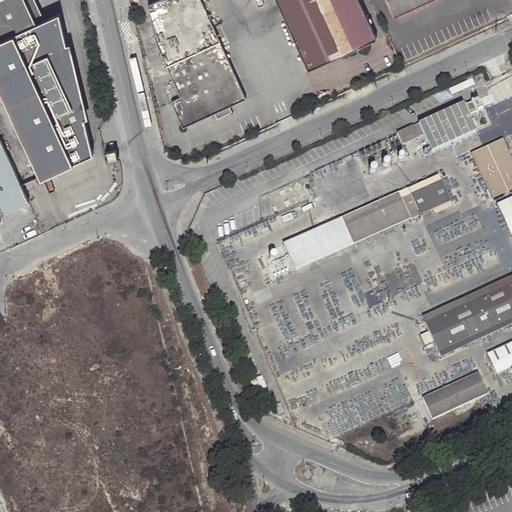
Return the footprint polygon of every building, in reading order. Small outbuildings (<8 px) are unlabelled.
[(0,0),(0,41),(38,25),(26,0),(0,0)] [(26,0),(38,25),(46,21),(36,0),(26,0)] [(171,102),(182,128),(214,114),(229,107),(239,102),(229,92),(223,83),(218,68),(212,24),(201,0),(159,0),(148,5),(155,41),(181,97),(171,102)] [(275,0),(308,71),(376,40),(358,0),(275,0)] [(386,0),(395,17),(431,0),(386,0)] [(38,25),(0,41),(0,57),(64,28),(61,14),(46,21),(38,25)] [(239,102),(246,100),(212,24),(218,68),(223,83),(229,92),(239,102)] [(64,28),(0,57),(0,70),(67,40),(64,28)] [(67,40),(0,70),(0,91),(41,179),(92,156),(67,40)] [(466,104),(471,113),(482,108),(478,99),(471,102),(466,104)] [(462,104),(419,124),(425,136),(432,152),(475,132),(462,104)] [(232,112),(229,107),(214,114),(216,119),(232,112)] [(418,139),(425,136),(419,124),(412,127),(418,139)] [(403,147),(418,139),(412,127),(397,134),(403,147)] [(0,216),(28,204),(26,198),(0,142),(0,216)] [(511,187),(511,167),(502,144),(474,156),(492,196),(511,187)] [(106,153),(108,160),(117,158),(116,151),(106,153)] [(407,190),(410,197),(441,184),(438,177),(407,190)] [(450,204),(441,184),(410,197),(401,201),(359,220),(356,214),(321,230),(333,257),(450,204)] [(356,214),(359,220),(401,201),(398,195),(356,214)] [(511,195),(495,203),(511,239),(511,238),(511,195)] [(291,244),(303,270),(333,257),(321,230),(291,244)] [(511,276),(422,318),(424,323),(511,282),(511,276)] [(511,282),(424,323),(439,354),(511,320),(511,282)] [(511,320),(439,354),(441,358),(511,325),(511,320)] [(511,343),(487,355),(497,375),(511,368),(511,343)] [(488,396),(479,375),(422,400),(432,421),(488,396)]
